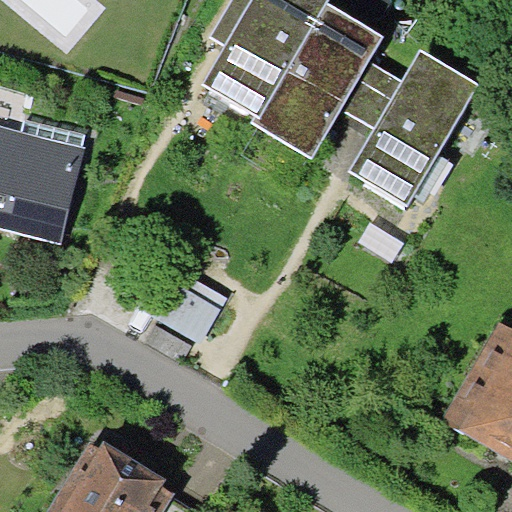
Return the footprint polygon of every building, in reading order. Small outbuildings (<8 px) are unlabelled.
[(231,0),(210,36),(225,45),(203,83),(256,115),(260,117),(328,4),(330,0),(231,0)] [(340,109),(369,61),(384,37),(328,4),(260,117),(256,115),(252,123),(311,158),(340,109)] [(422,49),(402,81),(373,129),(348,170),(406,205),(412,196),(437,154),(480,84),(422,49)] [(369,61),(340,109),(373,129),(402,81),(369,61)] [(25,119),(23,130),(81,145),(84,134),(25,119)] [(23,130),(0,124),(0,225),(60,241),(85,146),(81,145),(23,130)] [(448,160),(437,154),(412,196),(423,202),(448,160)] [(405,242),(371,222),(359,242),(393,262),(405,242)] [(201,344),(227,298),(159,260),(133,306),(201,344)] [(511,462),(511,328),(500,321),(441,421),(511,462)] [(191,346),(155,325),(145,342),(181,363),(191,346)] [(167,476),(104,439),(99,447),(89,441),(46,511),(163,511),(172,497),(175,493),(161,485),(167,476)] [(197,511),(172,497),(163,511),(197,511)]
